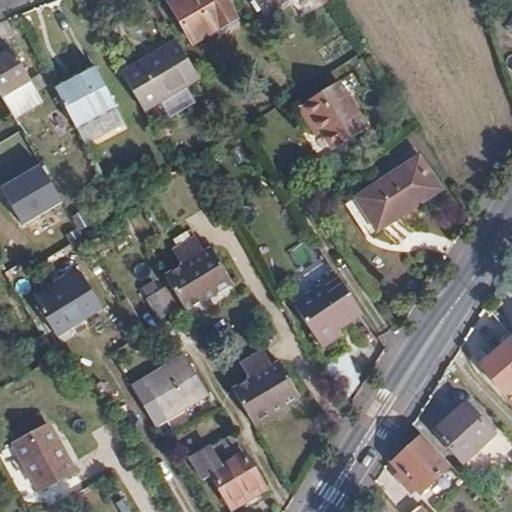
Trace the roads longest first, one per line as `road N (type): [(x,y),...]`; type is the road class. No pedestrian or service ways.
road 1 (tertiary): [(511,211),(319,511)]
road 2 (unknown): [(411,366),(313,216)]
